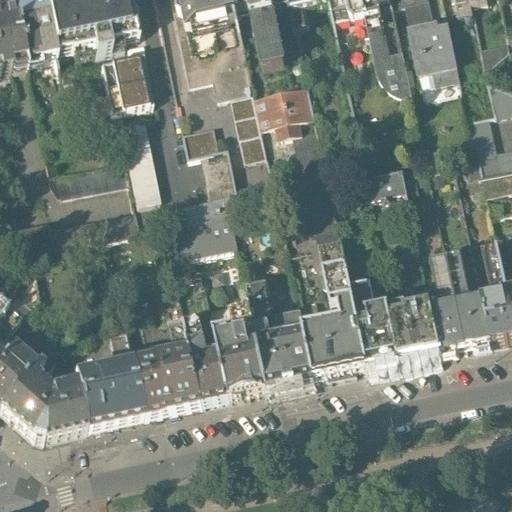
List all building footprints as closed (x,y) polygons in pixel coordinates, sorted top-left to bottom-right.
[(140,42),(131,0),(100,0),(51,10),(47,11),(57,60),(140,42)] [(237,23),(232,0),(171,0),(190,94),(216,89),(219,106),(253,99),(237,23)] [(292,15),(288,0),(232,0),(237,23),(251,20),(264,78),(290,72),(278,18),(292,15)] [(333,13),(330,0),(288,0),(292,15),(294,19),(333,13)] [(368,26),(362,0),(330,0),(333,13),(337,31),(368,26)] [(390,0),(362,0),(368,26),(385,22),(382,5),(391,3),(390,0)] [(430,0),(390,0),(391,3),(394,18),(408,14),(423,84),(459,76),(451,36),(439,38),(430,0)] [(474,15),(470,0),(455,0),(460,18),(474,15)] [(470,0),(474,15),(490,12),(487,0),(470,0)] [(57,60),(47,11),(42,12),(16,18),(27,69),(28,78),(43,75),(42,67),(58,64),(57,60)] [(0,75),(27,69),(16,18),(10,19),(0,21),(0,75)] [(385,22),(368,26),(378,81),(382,91),(390,99),(398,104),(406,106),(414,105),(404,59),(392,61),(385,22)] [(486,73),(511,69),(511,50),(511,51),(484,55),(486,73)] [(142,64),(101,73),(106,97),(147,88),(142,64)] [(106,97),(111,121),(152,113),(147,88),(106,97)] [(255,108),(265,151),(295,146),(319,141),(309,97),(255,108)] [(268,166),(265,151),(255,108),(254,103),(232,108),(246,170),(268,166)] [(135,214),(161,211),(150,127),(125,130),(135,214)] [(331,199),(319,141),(295,146),(318,249),(341,244),(331,199)] [(231,156),(221,158),(203,162),(212,206),(215,223),(234,220),(243,218),(239,196),(231,156)] [(51,226),(128,215),(121,167),(50,177),(55,206),(48,207),(51,226)] [(410,184),(383,186),(384,206),(412,205),(410,184)] [(274,189),(239,196),(243,218),(279,211),(274,189)] [(215,223),(212,206),(163,216),(167,233),(215,223)] [(175,269),(215,262),(241,256),(234,220),(215,223),(167,233),(175,269)] [(355,301),(343,252),(321,257),(335,321),(306,327),(317,389),(365,377),(371,376),(355,301)] [(485,299),(496,349),(511,345),(511,309),(510,299),(500,257),(485,261),(493,297),(485,299)] [(433,310),(442,361),(464,356),(469,355),(451,267),(449,260),(435,263),(444,307),(433,310)] [(451,267),(469,355),(475,354),(496,349),(485,299),(471,302),(464,264),(451,267)] [(252,314),(270,399),(278,396),(317,389),(306,327),(304,320),(276,326),(269,291),(248,295),(252,314)] [(355,301),(371,376),(378,374),(402,369),(392,320),(386,295),(355,301)] [(0,309),(0,325),(9,315),(0,309)] [(392,320),(402,369),(436,362),(442,361),(433,310),(392,320)] [(221,364),(232,407),(260,401),(270,399),(252,314),(231,319),(233,328),(214,332),(221,364)] [(9,315),(0,325),(0,368),(10,356),(3,349),(21,326),(9,315)] [(186,326),(204,411),(210,410),(232,407),(221,364),(211,366),(201,323),(186,326)] [(177,360),(167,362),(134,369),(145,424),(177,417),(204,411),(186,326),(169,329),(177,360)] [(76,390),(87,436),(126,428),(145,424),(134,369),(127,335),(110,338),(117,372),(74,380),(76,390)] [(10,356),(0,368),(0,410),(2,413),(38,372),(15,351),(10,356)] [(38,372),(2,413),(6,416),(37,444),(87,436),(76,390),(51,395),(46,389),(56,375),(45,364),(38,372)]
